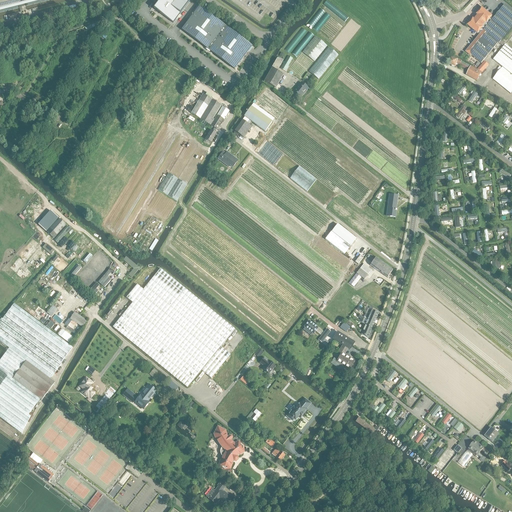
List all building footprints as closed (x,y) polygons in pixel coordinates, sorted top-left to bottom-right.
[(0,0),(0,13),(20,8),(19,7),(21,6),(21,7),(25,6),(24,5),(26,5),(26,7),(52,0),(0,0)] [(189,0),(159,0),(153,8),(173,23),(190,0),(189,0)] [(478,15),(474,20),(473,19),(468,25),(478,33),(482,28),(484,30),(483,30),(485,32),(473,47),(472,47),(468,52),(481,63),(486,58),(485,58),(498,43),(499,44),(503,38),(511,27),(511,11),(504,5),(500,10),(493,19),(491,17),(492,16),(482,8),(477,14),(478,15)] [(252,47),(199,7),(182,30),(235,69),(252,47)] [(330,43),(342,27),(330,17),(318,33),(330,43)] [(331,44),(341,52),(361,27),(351,19),(331,44)] [(511,74),(511,49),(506,45),(493,60),(511,74)] [(285,71),(293,59),(288,56),(280,68),(285,71)] [(461,61),(458,60),(451,57),(448,64),(456,67),(457,64),(460,65),(460,66),(469,71),(466,75),(477,81),(481,72),(482,72),(489,65),(485,61),(477,70),(471,66),(461,61)] [(272,67),(277,71),(280,66),(282,62),(277,59),(272,67)] [(511,91),(511,75),(502,67),(493,79),(510,94),(511,91)] [(264,81),(276,88),(280,81),(283,75),(271,68),(264,81)] [(293,92),(300,97),(303,93),(303,94),(308,88),(301,83),(299,86),(298,85),(296,88),(293,92)] [(217,115),(214,120),(213,119),(221,106),(203,95),(191,114),(218,130),(224,120),(229,111),(222,107),(217,115)] [(245,117),(242,120),(242,121),(235,131),(243,137),(251,127),(249,125),(251,122),(265,132),(272,122),(251,107),(244,116),(245,117)] [(205,140),(210,143),(216,134),(211,131),(205,140)] [(238,161),(227,152),(226,154),(223,152),(218,159),(228,167),(229,165),(232,168),(238,161)] [(389,195),(387,216),(395,217),(397,196),(389,195)] [(46,232),(53,238),(66,225),(58,218),(46,232)] [(71,229),(67,226),(54,240),(58,243),(71,229)] [(331,232),(325,239),(344,255),(355,241),(335,226),(331,230),(340,238),(331,232)] [(51,255),(54,251),(46,244),(43,248),(51,255)] [(370,265),(387,278),(393,270),(376,257),(370,265)] [(123,260),(131,266),(133,264),(125,258),(123,260)] [(357,273),(349,283),(353,287),(361,277),(364,279),(371,271),(363,264),(356,273),(357,273)] [(211,378),(230,355),(220,347),(235,330),(160,269),(143,290),(137,285),(126,298),(132,303),(112,327),(187,388),(201,371),(211,378)] [(61,363),(72,347),(14,304),(3,319),(2,318),(0,320),(0,341),(9,348),(0,360),(0,417),(22,433),(31,416),(28,414),(40,399),(41,400),(55,382),(50,379),(62,363),(61,363)] [(87,321),(79,316),(82,312),(78,308),(74,313),(70,319),(82,327),(87,321)] [(369,315),(376,319),(378,314),(371,310),(370,310),(369,312),(370,312),(369,315)] [(365,314),(364,317),(374,324),(376,319),(369,315),(367,314),(365,312),(364,313),(365,314)] [(359,322),(365,325),(372,328),(374,324),(364,317),(363,318),(361,316),(359,315),(358,317),(360,319),(359,322)] [(313,335),(316,331),(318,328),(309,320),(304,327),(305,328),(303,330),(311,336),(312,334),(313,335)] [(344,323),(340,328),(346,332),(350,327),(344,323)] [(372,328),(365,325),(361,334),(368,338),(372,328)] [(329,331),(326,329),(318,340),(321,342),(323,339),(329,331)] [(342,345),(342,346),(347,349),(348,349),(350,350),(354,343),(337,332),(333,339),(340,344),(342,345)] [(254,355),(253,353),(253,351),(252,350),(251,349),(250,347),(248,347),(246,346),(245,346),(244,346),(242,347),(240,347),(239,349),(238,350),(237,351),(237,353),(236,355),(237,357),(237,358),(238,360),(239,361),(240,362),(242,363),(244,363),(246,363),(247,363),(249,362),(250,362),(251,361),(252,359),(253,358),(253,356),(254,355)] [(347,349),(342,346),(341,347),(338,352),(341,354),(336,362),(349,370),(355,361),(344,354),(347,349)] [(259,349),(255,354),(259,358),(264,352),(259,349)] [(260,363),(264,366),(262,368),(269,374),(275,366),(268,361),(264,358),(260,363)] [(154,369),(149,374),(153,377),(157,372),(154,369)] [(389,383),(396,373),(393,371),(386,380),(389,383)] [(86,379),(80,386),(84,390),(82,393),(88,397),(89,396),(91,397),(94,393),(91,391),(93,388),(90,385),(92,383),(86,379)] [(401,390),(408,382),(403,379),(397,387),(401,390)] [(146,387),(147,388),(141,395),(140,395),(134,403),(143,410),(149,403),(148,402),(157,391),(148,384),(146,387)] [(412,399),(418,390),(414,388),(408,397),(412,399)] [(122,395),(132,404),(138,397),(128,389),(122,395)] [(368,408),(375,398),(371,395),(364,405),(368,408)] [(295,406),(287,416),(292,421),(294,419),(295,420),(298,417),(300,418),(307,409),(306,409),(310,404),(305,399),(300,404),(296,408),(295,406)] [(382,404),(376,412),(380,415),(386,406),(382,404)] [(434,417),(441,408),(437,405),(430,415),(434,417)] [(389,422),(396,414),(392,411),(385,419),(389,422)] [(452,417),(448,414),(444,419),(441,423),(445,426),(452,417)] [(399,429),(405,421),(402,419),(396,426),(399,429)] [(459,422),(453,428),(458,433),(464,427),(459,422)] [(251,432),(256,427),(251,423),(247,428),(251,432)] [(375,429),(367,423),(365,426),(373,432),(375,429)] [(227,468),(227,467),(230,468),(231,464),(233,461),(234,461),(235,461),(236,461),(237,461),(237,460),(237,459),(237,458),(236,457),(239,454),(243,452),(242,446),(238,443),(235,445),(232,444),(230,440),(231,439),(231,438),(230,437),(228,438),(225,432),(224,431),(218,428),(215,434),(217,440),(219,444),(221,447),(220,449),(220,451),(220,453),(221,455),(222,457),(220,463),(220,465),(222,466),(222,467),(222,468),(223,468),(223,469),(224,469),(225,469),(226,469),(226,468),(227,468)] [(493,442),(499,434),(491,429),(486,436),(493,442)] [(414,442),(418,444),(424,435),(420,433),(414,442)] [(272,447),(276,443),(270,438),(266,442),(272,447)] [(423,449),(426,452),(434,442),(430,439),(423,449)] [(482,449),(483,447),(475,440),(469,447),(469,448),(468,450),(467,450),(457,463),(463,467),(473,454),(475,456),(477,454),(478,455),(479,452),(483,455),(485,452),(482,449)] [(444,450),(440,447),(433,457),(437,460),(444,450)] [(272,454),(280,461),(285,456),(276,448),(272,454)] [(53,475),(48,472),(49,472),(42,466),(41,467),(30,457),(25,463),(35,471),(48,482),(53,475)] [(210,477),(214,472),(215,470),(211,467),(206,473),(210,477)] [(222,481),(218,486),(219,486),(215,492),(212,490),(207,497),(216,504),(219,500),(228,507),(234,500),(222,490),(227,485),(222,481)]
